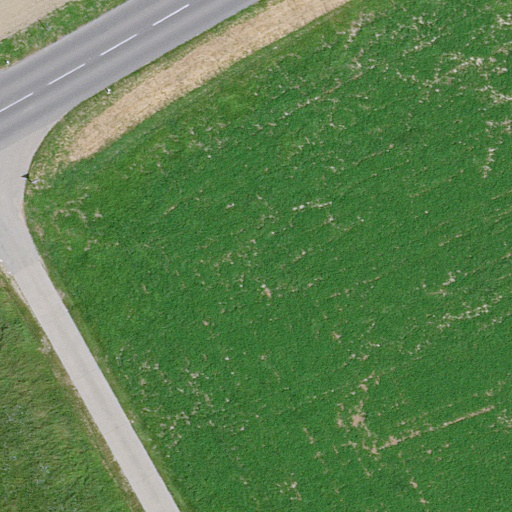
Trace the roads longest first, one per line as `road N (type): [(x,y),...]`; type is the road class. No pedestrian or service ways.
road 1 (track): [(0,233),(158,511)]
road 2 (secondary): [(0,106),(187,0)]
